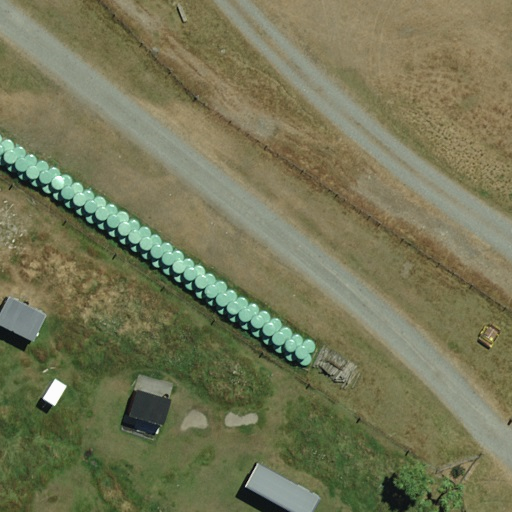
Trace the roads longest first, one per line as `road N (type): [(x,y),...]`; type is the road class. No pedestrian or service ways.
road 1 (track): [(0,12),(423,353),(511,438)]
road 2 (track): [(511,238),(365,136),(229,0)]
